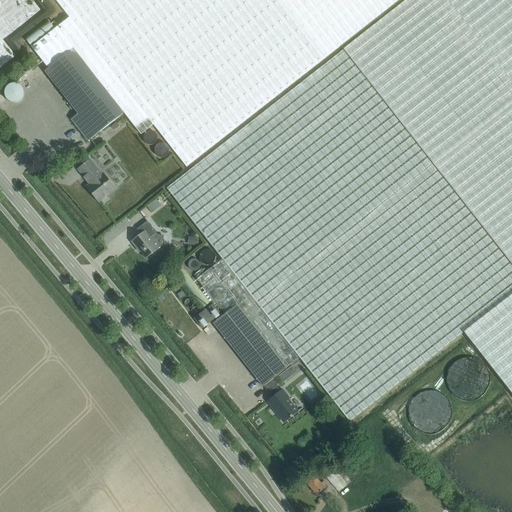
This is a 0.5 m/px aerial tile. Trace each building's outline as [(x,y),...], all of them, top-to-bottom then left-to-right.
[(55,0),(69,18),(31,47),(48,68),(44,71),(77,114),(70,119),(88,141),(124,113),(140,134),(153,124),(186,167),(399,0),(55,0)] [(511,0),(405,0),(343,50),(166,188),(215,251),(222,259),(196,279),(224,314),(213,323),(263,387),(263,386),(272,397),(267,401),(273,409),(274,408),(277,412),(276,413),(283,422),(285,420),(290,417),(298,412),(287,399),(288,398),(282,390),(280,391),(276,386),(279,384),(274,378),(286,368),(299,358),(349,422),(463,332),(511,394),(511,0)] [(30,70),(37,64),(34,60),(26,66),(30,70)] [(23,90),(21,87),(18,85),(14,84),(11,85),(8,87),(5,90),(5,94),(5,97),(8,100),(11,102),(14,103),(18,102),(21,100),(23,97),(24,94),(23,90)] [(101,175),(90,160),(78,169),(89,184),(86,187),(98,202),(115,189),(103,174),(101,175)] [(158,249),(161,246),(163,235),(157,235),(156,232),(147,221),(136,229),(141,234),(131,242),(136,249),(137,248),(146,258),(158,249)] [(198,245),(198,237),(188,236),(188,244),(198,245)] [(202,307),(209,302),(179,265),(173,270),(202,307)] [(177,284),(172,288),(175,292),(180,289),(177,284)] [(213,303),(193,318),(202,328),(221,314),(213,303)] [(338,491),(350,481),(338,466),(326,476),(338,491)] [(320,483),(314,476),(306,482),(316,495),(324,488),(327,485),(324,481),(320,483)]
